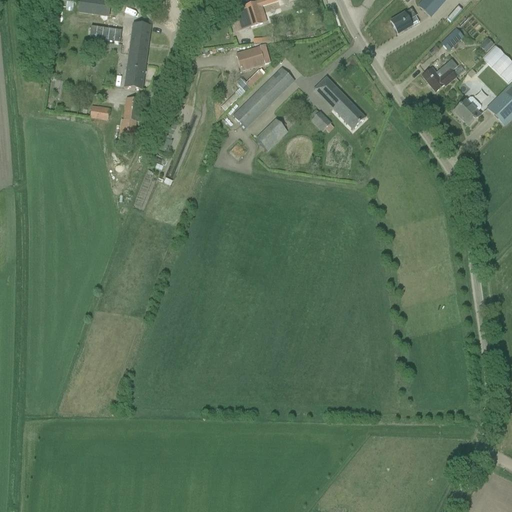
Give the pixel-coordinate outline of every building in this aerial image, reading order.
[(110,1),(101,0),(79,0),(78,15),(108,19),(110,1)] [(262,26),(257,10),(278,3),(279,7),(301,0),(262,0),(258,1),(259,3),(244,8),(245,11),(239,13),(233,15),(238,33),(262,26)] [(424,0),(418,8),(430,19),(437,12),(447,0),(424,0)] [(415,18),(411,11),(390,24),(397,37),(412,28),(418,24),(415,18)] [(124,90),(141,92),(150,28),(133,26),(124,90)] [(90,28),(88,40),(119,44),(121,32),(90,28)] [(440,46),(448,53),(463,39),(455,31),(440,46)] [(253,39),(254,48),(264,47),(263,39),(253,39)] [(235,55),(240,73),(264,67),(259,49),(235,55)] [(421,78),(435,95),(444,87),(445,89),(455,80),(451,74),(457,69),(451,62),(435,75),(431,70),(421,78)] [(232,118),(245,131),(294,83),(281,70),(232,118)] [(246,84),(250,88),(263,76),(259,71),(246,84)] [(240,82),(236,86),(245,95),(249,91),(240,82)] [(511,85),(487,111),(504,128),(511,119),(511,85)] [(465,103),(453,114),(468,129),(480,118),(476,114),(480,110),(480,108),(472,99),(469,99),(465,103)] [(117,146),(132,149),(136,123),(135,123),(138,102),(125,100),(123,121),(121,121),(117,146)] [(344,100),(331,112),(352,133),(365,121),(344,100)] [(89,120),(106,122),(108,112),(91,109),(89,120)] [(329,124),(319,114),(312,121),(311,122),(321,133),(329,124)] [(166,123),(160,138),(170,142),(176,127),(166,123)] [(265,154),(286,135),(275,123),(255,142),(265,154)]
